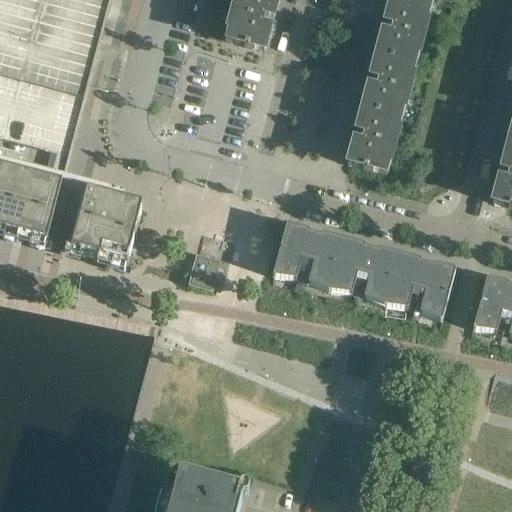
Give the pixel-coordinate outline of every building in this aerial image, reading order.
[(101,44),(112,0),(0,0),(0,236),(47,249),(101,44)] [(266,29),(268,21),(273,22),(278,0),(236,0),(225,43),(264,54),(270,30),(266,29)] [(430,14),(433,0),(391,0),(391,4),(430,14)] [(416,68),(430,14),(391,4),(385,26),(389,27),(386,36),(382,35),(376,58),(416,68)] [(401,122),(416,68),(376,58),(370,81),(374,82),(372,90),(368,89),(362,112),(401,122)] [(387,177),(401,122),(362,112),(356,135),(360,136),(358,144),(354,143),(348,167),(387,177)] [(511,210),(511,151),(507,150),(501,173),(505,174),(503,183),(499,182),(492,205),(511,210)] [(127,270),(142,212),(86,197),(71,255),(127,270)] [(442,325),(456,272),(433,266),(432,268),(420,265),(421,263),(377,251),(376,253),(364,250),(365,248),(321,236),(321,239),(309,236),(309,233),(286,227),(273,280),(275,280),(295,283),(296,283),(298,275),(310,278),(308,286),(309,287),(309,286),(328,294),(330,295),(350,297),(350,298),(352,298),(354,289),(366,292),(364,301),(365,301),(384,309),(386,310),(406,312),(407,313),(410,304),(422,307),(419,316),(421,316),(440,324),(439,324),(442,325)] [(211,292),(218,265),(198,260),(193,278),(191,286),(211,292)] [(511,289),(509,288),(510,286),(487,280),(473,333),(475,333),(495,335),(495,336),(496,336),(499,327),(510,331),(508,339),(510,340),(510,339),(511,340),(511,289)] [(239,511),(240,508),(236,507),(239,494),(179,478),(179,479),(176,479),(177,478),(176,478),(174,480),(171,484),(168,488),(165,493),(162,500),(160,504),(158,509),(157,511),(239,511)]
